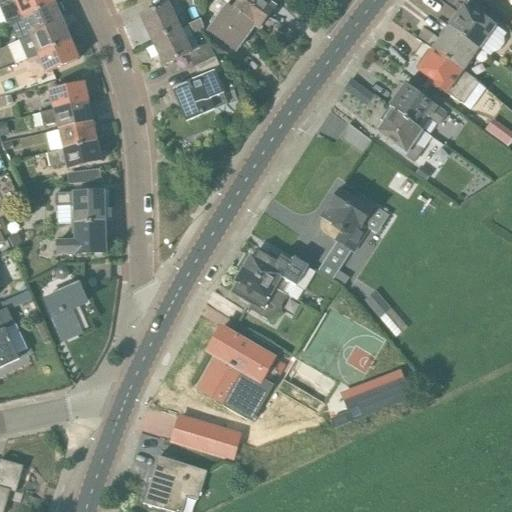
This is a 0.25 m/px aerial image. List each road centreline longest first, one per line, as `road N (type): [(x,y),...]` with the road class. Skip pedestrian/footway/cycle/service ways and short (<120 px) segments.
road 1 (tertiary): [(166,315),(263,151),(377,0)]
road 2 (residential): [(92,0),(131,84),(139,272),(166,315)]
road 3 (residential): [(0,424),(125,399)]
